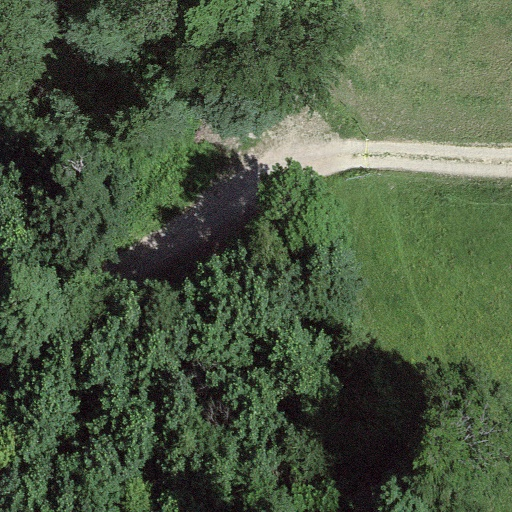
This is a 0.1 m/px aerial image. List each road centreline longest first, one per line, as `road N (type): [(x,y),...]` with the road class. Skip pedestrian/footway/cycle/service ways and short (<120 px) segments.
road 1 (track): [(269,186),(124,276),(0,324)]
road 2 (track): [(511,163),(385,158)]
road 3 (track): [(385,158),(324,162),(269,186)]
